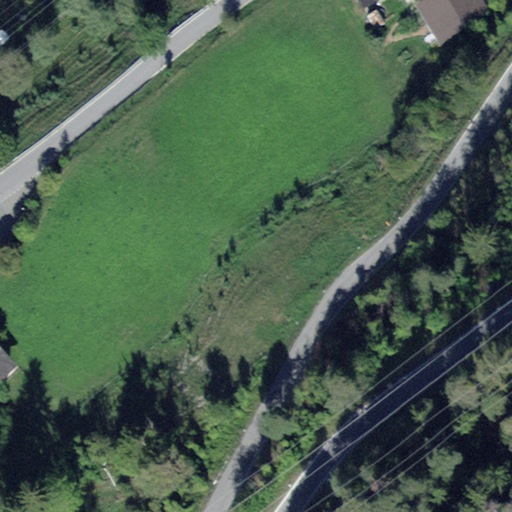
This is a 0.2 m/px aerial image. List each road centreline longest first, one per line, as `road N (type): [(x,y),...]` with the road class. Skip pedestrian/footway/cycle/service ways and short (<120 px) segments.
road 1 (tertiary): [(216,511),(336,298),(406,231),(511,83)]
road 2 (tertiary): [(511,316),(334,447),(289,511)]
road 3 (tertiary): [(235,0),(4,187)]
